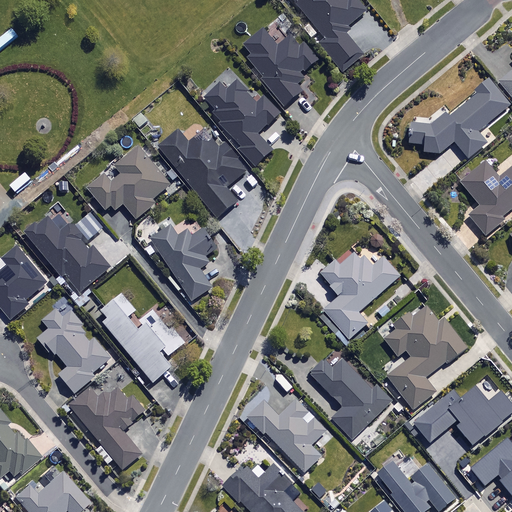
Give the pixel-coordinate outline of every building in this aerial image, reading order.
[(291,0),(325,41),(317,47),(340,75),(363,56),(344,32),(367,13),(356,0),(291,0)] [(0,37),(0,47),(17,34),(12,28),(0,37)] [(245,60),(287,107),(304,92),(297,84),(321,62),(303,41),(298,46),(289,36),(277,46),(264,31),(244,48),(250,55),(245,60)] [(511,71),(498,83),(511,100),(511,71)] [(256,105),(238,82),(226,91),(221,85),(204,98),(215,110),(213,117),(254,166),(272,152),(258,134),(281,116),(265,97),(256,105)] [(508,108),(487,82),(472,94),(475,98),(448,120),(444,115),(429,128),(411,125),(408,144),(423,147),(422,154),(438,156),(453,144),(466,160),(485,145),(477,134),(508,108)] [(247,171),(210,127),(190,144),(179,131),(159,147),(217,219),(237,202),(226,188),(247,171)] [(87,189),(107,213),(112,208),(115,212),(124,205),(136,220),(156,204),(153,200),(170,186),(139,148),(115,168),(121,175),(112,183),(105,174),(87,189)] [(511,209),(511,168),(499,179),(486,163),(461,184),(480,207),(468,217),(486,237),(503,222),(501,219),(511,209)] [(9,185),(15,192),(30,179),(25,172),(9,185)] [(80,293),(110,268),(93,247),(90,249),(81,239),(85,237),(73,223),(61,233),(48,217),(26,235),(62,277),(65,275),(80,293)] [(200,269),(210,262),(206,256),(218,248),(204,227),(192,235),(188,228),(178,235),(171,224),(150,237),(192,301),(213,288),(200,269)] [(0,309),(9,321),(28,307),(29,301),(47,285),(17,246),(3,258),(9,266),(0,272),(0,309)] [(359,261),(353,254),(340,266),(336,261),(320,275),(340,297),(324,311),(349,340),(368,324),(358,313),(401,275),(385,257),(373,267),(364,257),(359,261)] [(136,311),(122,293),(101,310),(108,319),(103,323),(153,383),(173,366),(167,359),(185,343),(173,328),(170,330),(153,310),(140,321),(144,326),(139,330),(128,318),(136,311)] [(86,329),(65,303),(43,321),(50,330),(38,339),(50,353),(54,350),(68,368),(60,375),(74,393),(93,378),(91,375),(111,359),(94,337),(88,342),(81,333),(86,329)] [(439,322),(426,307),(413,317),(408,311),(393,324),(397,330),(384,340),(398,357),(406,351),(411,357),(387,377),(413,410),(436,392),(425,378),(445,362),(446,364),(466,348),(443,319),(439,322)] [(334,369),(325,360),(310,374),(343,408),(332,419),(352,440),(392,403),(377,386),(373,390),(344,359),(334,369)] [(128,370),(120,360),(112,367),(120,377),(128,370)] [(100,399),(91,388),(70,406),(123,470),(142,454),(122,430),(145,411),(133,397),(128,401),(115,386),(100,399)] [(456,426),(472,445),(484,436),(485,436),(503,422),(502,420),(511,412),(511,402),(502,390),(488,401),(476,386),(461,398),(454,389),(413,422),(430,443),(458,420),(460,423),(456,426)] [(308,412),(296,399),(280,414),(267,400),(247,418),(263,435),(266,432),(305,473),(325,454),(314,443),(327,431),(314,418),(308,424),(302,418),(308,412)] [(10,420),(0,408),(0,477),(7,471),(14,479),(40,458),(18,432),(13,436),(4,425),(10,420)] [(499,480),(511,496),(511,443),(507,438),(470,468),(485,486),(498,475),(501,478),(499,480)] [(391,494),(404,511),(424,511),(431,507),(427,501),(429,499),(439,511),(455,498),(427,463),(410,477),(414,482),(411,484),(392,461),(377,473),(393,493),(391,494)] [(292,484),(273,465),(258,480),(244,466),(223,486),(240,503),(241,502),(251,511),(303,511),(284,492),(292,484)] [(64,511),(66,511),(77,511),(88,502),(57,466),(42,479),(46,483),(34,493),(28,486),(14,498),(26,511),(64,511)] [(390,511),(393,510),(384,500),(369,511),(390,511)]
